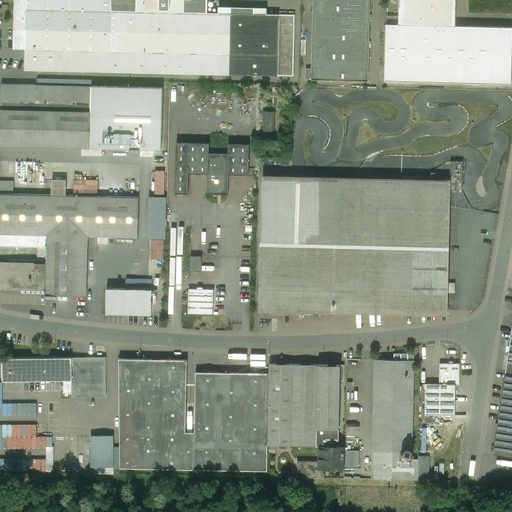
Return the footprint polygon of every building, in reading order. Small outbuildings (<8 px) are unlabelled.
[(14,0),(14,31),(26,31),(25,50),(63,51),(62,71),(230,75),(231,14),(208,14),(171,13),(171,0),(14,0)] [(313,0),(312,69),(311,80),(368,82),(370,0),(313,0)] [(455,0),(399,0),(398,25),(455,26),(455,0)] [(279,15),(231,14),(230,75),(277,76),(279,15)] [(295,15),(279,15),(277,76),(294,76),(295,15)] [(398,25),(386,25),(385,81),(511,85),(511,56),(511,27),(455,26),(398,25)] [(26,31),(14,31),(14,50),(25,50),(26,31)] [(63,51),(25,50),(25,70),(62,71),(63,51)] [(92,87),(1,84),(1,110),(91,112),(92,87)] [(91,112),(1,110),(0,131),(0,145),(90,148),(91,112)] [(264,110),(264,131),(277,131),(277,110),(264,110)] [(189,143),(177,143),(175,193),(188,194),(189,173),(189,143)] [(209,144),(189,143),(189,173),(208,174),(209,154),(209,144)] [(249,145),(229,144),(228,154),(228,175),(229,175),(248,175),(249,145)] [(228,154),(209,154),(208,174),(207,194),(228,195),(229,175),(228,175),(228,154)] [(167,191),(167,170),(156,170),(156,191),(167,191)] [(75,179),(75,191),(100,191),(100,180),(75,179)] [(15,193),(15,180),(1,180),(1,193),(15,193)] [(66,181),(52,181),(52,195),(66,195),(66,181)] [(290,181),(262,181),(259,306),(447,311),(450,205),(450,185),(311,182),(292,182),(290,181)] [(139,197),(0,193),(0,234),(47,236),(88,236),(138,238),(139,197)] [(166,198),(151,198),(149,238),(166,239),(166,198)] [(47,236),(0,234),(0,246),(47,248),(47,236)] [(88,236),(47,236),(47,248),(47,264),(46,289),(46,296),(86,297),(88,236)] [(202,257),(191,257),(190,272),(201,272),(202,257)] [(47,264),(0,263),(0,282),(1,282),(1,288),(46,289),(47,264)] [(152,290),(107,288),(106,315),(151,316),(151,303),(152,291),(152,290)] [(213,290),(189,290),(188,314),(213,314),(213,290)] [(2,304),(12,303),(11,293),(2,293),(2,304)] [(72,358),(3,359),(3,382),(72,381),(72,358)] [(106,358),(72,358),(72,381),(72,398),(106,398),(106,358)] [(187,360),(119,359),(120,448),(120,468),(267,471),(268,445),(269,374),(196,372),(195,433),(185,432),(187,360)] [(394,360),(374,360),(371,479),(418,480),(418,460),(412,460),(412,461),(407,460),(406,460),(405,460),(404,460),(404,459),(403,458),(402,457),(402,456),(402,455),(402,454),(402,453),(403,453),(403,452),(404,451),(405,450),(406,450),(407,450),(408,450),(409,450),(410,451),(411,451),(411,452),(412,452),(414,361),(394,360)] [(460,364),(440,363),(439,384),(456,384),(459,384),(460,364)] [(293,364),(269,364),(269,374),(268,445),(292,446),(293,364)] [(328,365),(293,364),(292,446),(320,446),(327,446),(327,425),(328,365)] [(340,365),(328,365),(327,425),(337,426),(337,440),(339,440),(340,381),(340,365)] [(511,375),(505,374),(493,454),(511,457),(511,375)] [(439,384),(426,383),(425,414),(455,415),(456,384),(439,384)] [(337,426),(327,425),(327,446),(320,446),(320,461),(320,462),(322,463),(322,467),(335,467),(335,468),(344,468),(345,446),(337,446),(337,440),(337,426)] [(113,436),(92,436),(92,468),(94,468),(114,467),(113,448),(113,436)] [(412,457),(412,455),(412,453),(411,452),(411,451),(410,451),(409,450),(408,450),(407,450),(406,450),(405,450),(404,451),(403,452),(403,453),(402,453),(402,454),(402,455),(402,456),(402,457),(403,458),(404,459),(404,460),(405,460),(406,460),(407,460),(409,460),(411,459),(412,457)] [(320,461),(298,461),(298,478),(322,478),(322,467),(322,463),(320,462),(320,461)]
